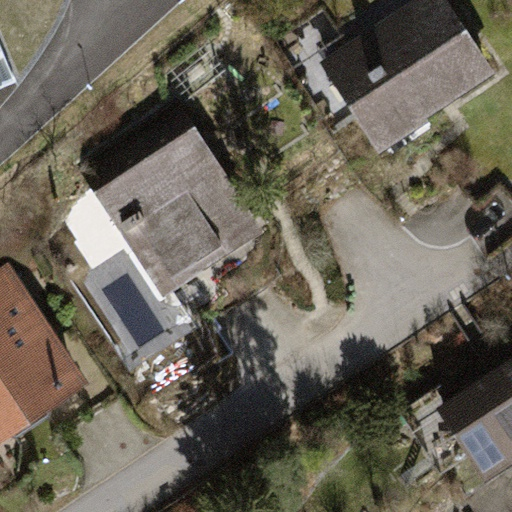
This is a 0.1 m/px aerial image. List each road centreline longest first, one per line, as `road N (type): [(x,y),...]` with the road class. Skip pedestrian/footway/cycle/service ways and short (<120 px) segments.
road 1 (residential): [(105,511),(441,283)]
road 2 (residential): [(0,143),(105,47),(117,0)]
